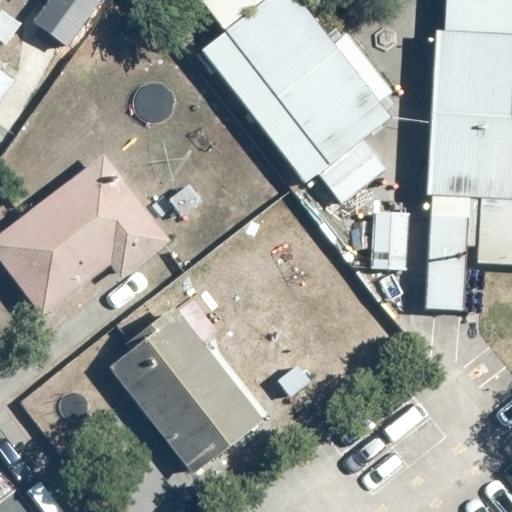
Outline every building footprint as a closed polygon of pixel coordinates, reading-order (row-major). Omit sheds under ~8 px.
[(107,0),(40,0),(28,17),(71,49),(107,0)] [(259,0),(225,27),(198,50),(303,185),(317,174),(342,206),(389,170),(364,139),(392,118),(300,0),(259,0)] [(203,0),(225,27),(259,0),(203,0)] [(511,0),(446,0),(445,30),(438,30),(424,309),(463,311),(466,245),(478,246),(477,264),(511,265),(511,0)] [(0,102),(17,79),(0,67),(0,102)] [(105,153),(0,231),(0,264),(40,318),(111,266),(119,278),(170,240),(105,153)] [(406,212),(363,207),(357,269),(400,273),(406,212)] [(129,351),(108,367),(190,473),(263,417),(176,305),(124,344),(129,351)]
